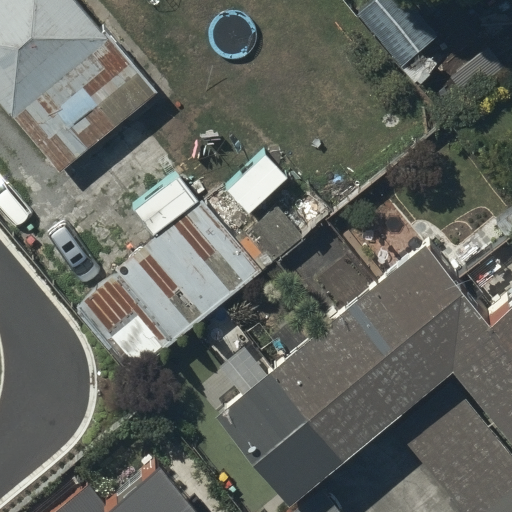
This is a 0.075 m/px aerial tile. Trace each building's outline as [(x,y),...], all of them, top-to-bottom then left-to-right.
[(154,97),(72,0),(0,0),(0,104),(60,176),(154,97)] [(511,101),(470,110),(482,168),(511,161),(511,101)] [(206,199),(74,312),(130,383),(269,271),(206,199)] [(416,213),(213,383),(286,470),(442,339),(511,421),(511,261),(479,288),(416,213)] [(511,511),(511,443),(447,366),(393,412),(477,511),(511,511)] [(231,511),(222,500),(207,511),(201,511),(141,437),(47,511),(231,511)]
